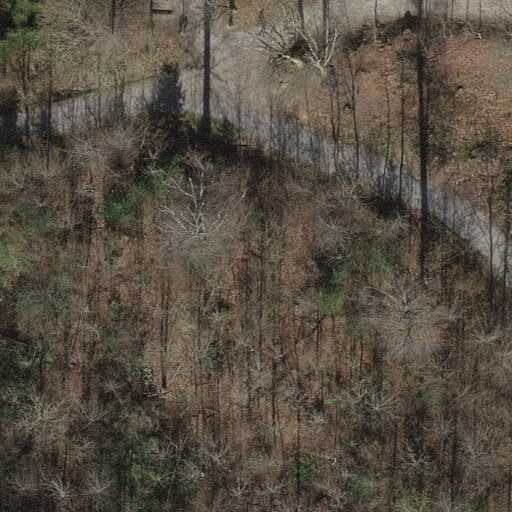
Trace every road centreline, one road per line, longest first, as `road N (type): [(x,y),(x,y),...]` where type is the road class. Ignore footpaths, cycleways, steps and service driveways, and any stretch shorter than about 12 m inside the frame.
road 1 (track): [(209,93),(445,209),(511,280)]
road 2 (track): [(447,0),(319,18),(268,40),(209,93)]
road 3 (track): [(209,93),(0,128)]
